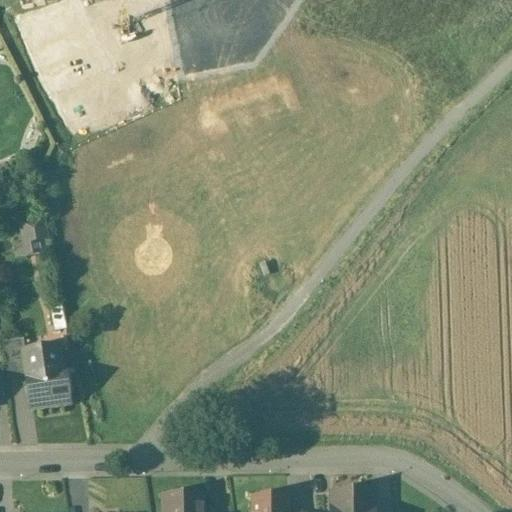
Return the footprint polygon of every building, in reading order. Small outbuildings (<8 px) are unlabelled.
[(50,237),(48,213),(37,218),(29,219),(29,216),(11,217),(12,227),(18,226),(18,232),(15,233),(17,254),(46,251),(45,238),(50,237)] [(62,309),(35,314),(40,338),(66,333),(62,309)] [(23,341),(2,344),(6,375),(26,372),(23,356),(25,355),(23,341)] [(25,355),(23,356),(26,372),(26,377),(61,372),(58,351),(25,355)] [(61,372),(26,377),(31,412),(69,406),(64,372),(61,372)] [(372,511),(372,495),(331,496),(331,511),(372,511)] [(202,511),(202,498),(163,499),(163,511),(202,511)] [(286,511),(286,501),(254,501),(253,511),(286,511)]
